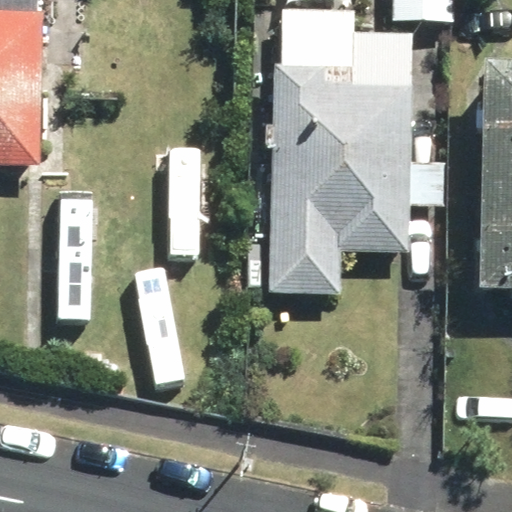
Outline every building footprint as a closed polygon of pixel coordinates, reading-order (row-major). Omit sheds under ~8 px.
[(454,32),(453,0),(387,0),(388,32),(454,32)] [(275,75),(268,75),(264,303),(335,304),(335,261),(404,262),(405,215),(441,215),(442,170),(405,170),(407,46),(349,45),(349,22),(276,21),(275,75)] [(0,178),(33,179),(37,26),(0,25),(0,178)] [(511,79),(472,79),(469,304),(511,304),(511,79)] [(108,144),(75,143),(73,261),(106,261),(108,144)]
